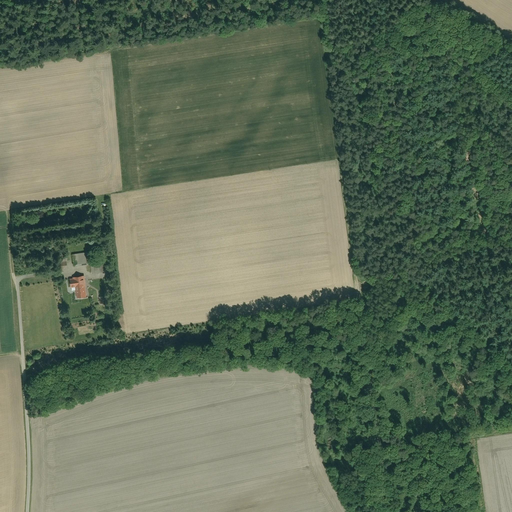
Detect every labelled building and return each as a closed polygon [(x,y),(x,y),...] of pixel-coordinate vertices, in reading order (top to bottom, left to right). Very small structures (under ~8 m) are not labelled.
[(73,254),(74,266),(91,264),(90,252),(73,254)] [(91,265),(92,274),(104,273),(103,264),(91,265)] [(69,279),(70,288),(76,288),(77,299),(87,298),(85,277),(69,279)] [(89,280),(90,288),(106,286),(105,278),(89,280)] [(98,297),(99,305),(106,303),(105,296),(98,297)]
